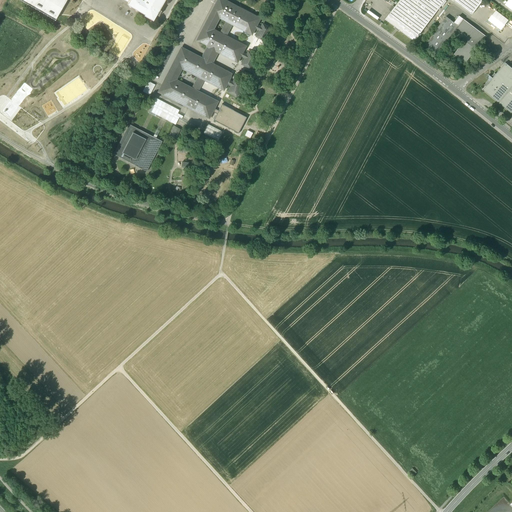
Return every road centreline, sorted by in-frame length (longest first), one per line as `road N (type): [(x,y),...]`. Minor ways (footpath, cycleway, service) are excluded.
road 1 (track): [(221,272),(440,511)]
road 2 (track): [(228,223),(444,235),(511,260)]
road 3 (track): [(228,223),(338,4)]
road 4 (track): [(251,511),(118,367)]
road 5 (track): [(0,459),(19,458),(118,367)]
road 6 (track): [(118,367),(221,272)]
road 7 (unclassified): [(454,89),(353,14)]
